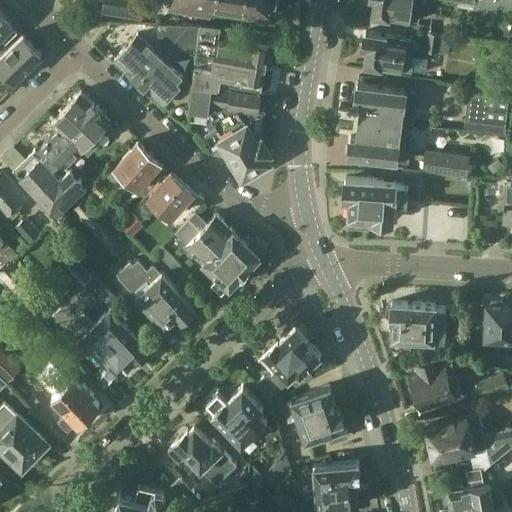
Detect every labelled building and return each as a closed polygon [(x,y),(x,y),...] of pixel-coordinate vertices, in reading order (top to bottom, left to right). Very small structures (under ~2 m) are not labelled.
[(275,0),(174,0),(173,8),(207,14),(209,3),(247,9),(271,13),(273,13),(275,0)] [(373,0),(372,9),(372,15),(408,20),(408,19),(418,21),(421,0),(373,0)] [(511,9),(511,0),(452,0),(473,3),(473,7),(511,14),(511,9)] [(0,35),(5,41),(17,29),(11,23),(12,23),(0,10),(0,35)] [(125,69),(138,81),(174,41),(179,36),(180,25),(157,25),(157,36),(161,41),(153,49),(137,34),(114,59),(126,69),(125,69)] [(199,26),(196,53),(266,64),(269,47),(248,43),(247,45),(239,44),(240,38),(225,35),(224,41),(218,40),(220,29),(199,26)] [(450,34),(429,31),(426,50),(447,54),(450,34)] [(405,38),(365,32),(363,47),(366,48),(364,64),(400,70),(400,69),(410,70),(415,40),(405,39),(405,38)] [(23,34),(0,55),(0,87),(2,90),(41,53),(23,34)] [(184,50),(174,41),(138,81),(151,93),(151,92),(162,103),(183,79),(183,76),(171,64),(184,50)] [(262,81),(266,64),(196,53),(192,86),(211,88),(217,89),(218,83),(261,90),(262,81)] [(511,90),(511,80),(511,77),(484,74),(482,86),(511,90)] [(361,103),(359,120),(412,127),(416,91),(405,90),(405,89),(357,83),(355,102),(361,103)] [(189,110),(199,112),(198,121),(206,134),(205,135),(213,148),(221,144),(242,178),(256,170),(271,161),(267,156),(271,153),(261,136),(261,137),(264,111),(257,110),(259,94),(231,90),(217,89),(211,88),(192,86),(189,110)] [(509,92),(468,86),(464,122),(505,127),(509,92)] [(42,145),(51,154),(96,104),(89,98),(88,98),(80,91),(51,122),(58,128),(42,145)] [(96,104),(51,154),(63,166),(79,149),(80,149),(86,155),(98,143),(92,137),(97,132),(99,134),(104,133),(104,134),(110,127),(110,122),(108,120),(109,118),(98,108),(99,107),(96,104)] [(412,127),(359,120),(357,137),(350,136),(348,154),(396,160),(396,159),(408,160),(412,127)] [(118,184),(125,176),(136,186),(149,172),(156,177),(165,167),(159,162),(159,161),(138,142),(108,175),(118,184)] [(13,169),(38,196),(61,175),(34,148),(13,169)] [(469,154),(424,149),(421,171),(467,177),(469,154)] [(69,167),(61,175),(38,196),(55,214),(85,186),(80,181),(82,180),(69,167)] [(2,170),(0,172),(0,206),(6,213),(7,213),(11,218),(19,210),(14,205),(25,195),(2,170)] [(420,183),(421,171),(402,170),(401,182),(396,182),(396,180),(345,177),(344,197),(350,198),(348,216),(349,216),(348,227),(367,227),(368,217),(371,217),(371,218),(392,219),(393,201),(406,201),(408,183),(420,183)] [(170,172),(148,198),(170,216),(183,201),(189,206),(197,196),(191,191),(192,190),(170,172)] [(99,197),(105,191),(96,182),(90,188),(99,197)] [(115,229),(85,197),(77,205),(73,209),(103,241),(115,229)] [(195,212),(188,218),(245,271),(260,256),(259,254),(265,248),(255,238),(248,244),(232,229),(232,230),(225,223),(215,214),(206,223),(195,212)] [(134,214),(124,223),(133,233),(143,224),(134,214)] [(26,216),(13,227),(29,243),(41,230),(26,216)] [(55,216),(47,223),(60,237),(68,230),(55,216)] [(175,232),(186,244),(202,261),(201,261),(217,276),(211,283),(221,293),(228,287),(229,288),(245,271),(188,218),(175,232)] [(13,260),(0,272),(0,275),(27,306),(42,293),(13,260)] [(153,264),(141,275),(138,271),(117,289),(132,307),(140,300),(164,326),(165,325),(172,334),(185,323),(181,319),(194,307),(161,271),(160,272),(153,264)] [(435,303),(392,302),(392,303),(388,306),(387,306),(387,314),(388,314),(391,318),(391,319),(392,319),(392,337),(394,337),(393,346),(411,347),(411,338),(434,339),(434,337),(445,338),(446,306),(435,306),(435,303)] [(511,305),(487,304),(485,338),(501,339),(500,349),(511,349),(511,305)] [(83,311),(63,329),(88,355),(95,349),(107,361),(101,367),(110,378),(116,371),(118,373),(134,357),(135,358),(136,357),(141,363),(152,353),(146,347),(147,346),(111,308),(94,323),(83,311)] [(299,372),(300,374),(307,367),(321,354),(306,339),(308,337),(295,324),(278,340),(277,338),(259,355),(272,368),(269,371),(279,381),(286,375),(292,380),(299,372)] [(462,327),(453,326),(453,345),(462,343),(462,327)] [(0,374),(7,381),(20,367),(0,347),(0,374)] [(435,358),(416,365),(418,372),(410,374),(413,382),(410,387),(413,396),(419,399),(422,408),(462,394),(452,361),(438,365),(435,358)] [(307,367),(300,374),(306,382),(313,376),(307,367)] [(61,373),(52,381),(60,389),(51,397),(65,412),(58,420),(67,430),(75,423),(77,425),(99,404),(91,396),(94,394),(83,383),(81,385),(73,377),(68,381),(61,373)] [(498,375),(475,383),(481,398),(509,388),(503,373),(498,375)] [(264,377),(257,384),(271,399),(279,392),(264,377)] [(217,393),(206,404),(214,411),(212,413),(241,442),(253,430),(260,437),(271,427),(264,420),(266,418),(258,409),(262,405),(242,385),(226,400),(225,401),(217,393)] [(292,400),(282,403),(288,421),(298,417),(306,439),(328,431),(331,441),(347,435),(345,426),(346,425),(339,407),(338,407),(330,385),(291,398),(292,400)] [(4,401),(0,405),(0,444),(22,466),(46,441),(17,412),(17,413),(4,401)] [(475,450),(486,447),(487,447),(484,433),(483,426),(470,429),(467,415),(427,424),(435,460),(475,451),(475,450)] [(176,442),(167,450),(179,461),(187,454),(200,468),(201,467),(215,483),(236,464),(221,448),(221,447),(212,438),(210,440),(205,435),(194,424),(188,429),(187,429),(174,441),(176,442)] [(511,426),(484,433),(487,447),(486,447),(490,464),(511,445),(511,426)] [(292,467),(287,451),(263,476),(273,486),(292,467)] [(314,466),(302,467),(304,491),(316,490),(318,508),(359,504),(359,503),(362,501),(363,499),(364,497),(363,490),(361,488),(357,487),(357,479),(360,479),(358,460),(314,464),(314,466)] [(170,484),(191,506),(200,497),(179,475),(170,484)] [(461,479),(447,482),(449,490),(448,491),(451,507),(451,508),(451,510),(440,511),(494,511),(489,483),(463,488),(461,479)] [(134,499),(119,495),(114,511),(161,511),(164,506),(162,506),(165,495),(162,491),(138,485),(134,499)] [(256,511),(258,500),(245,498),(243,511),(256,511)]
